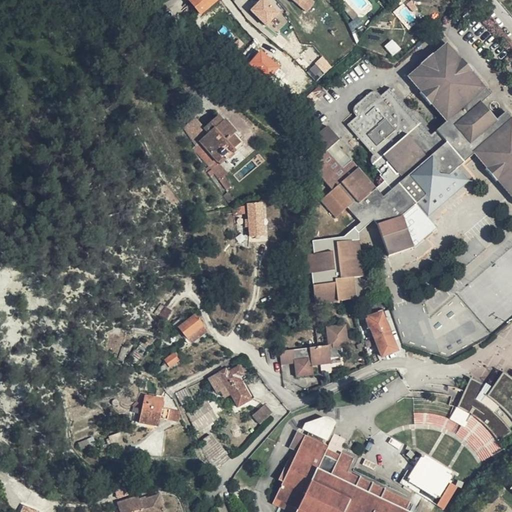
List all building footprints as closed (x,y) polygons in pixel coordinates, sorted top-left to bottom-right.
[(201,14),(217,0),(189,0),(190,0),(201,14)] [(258,0),(249,9),(265,26),(280,12),(268,0),(258,0)] [(480,100),(483,103),(492,95),(447,43),(434,55),(437,58),(447,50),(474,80),(473,82),(484,95),(480,100)] [(250,61),(268,78),(280,66),(261,49),(250,61)] [(458,167),(473,154),(467,146),(469,144),(473,149),(479,150),(485,145),(498,159),(491,165),(511,189),(511,128),(501,115),(496,120),(486,128),(472,112),(482,104),(483,103),(480,100),(484,95),(473,82),(474,80),(447,50),(437,58),(424,69),(411,81),(421,92),(423,90),(448,119),(446,122),(431,135),(390,87),(381,95),(377,92),(376,91),(373,91),(371,92),(355,106),(354,108),(353,110),(353,112),(354,113),(357,117),(347,125),(373,155),(371,157),(371,163),(381,174),(380,176),(384,181),(376,188),(336,142),(339,139),(328,126),(313,139),(316,172),(333,191),(321,201),(336,218),(347,208),(360,223),(345,236),(313,241),(314,253),(304,254),(306,274),(312,273),(316,304),(357,299),(354,277),(364,277),(358,233),(374,220),(378,224),(389,256),(413,247),(403,216),(403,215),(395,205),(411,191),(419,201),(429,211),(463,180),(455,170),(458,167)] [(437,58),(434,55),(433,54),(420,65),(421,66),(424,69),(437,58)] [(324,57),(307,69),(314,80),(332,68),(324,57)] [(408,77),(411,81),(424,69),(421,66),(408,77)] [(421,92),(446,122),(448,119),(423,90),(421,92)] [(486,128),(496,120),(482,104),(472,112),(486,128)] [(511,118),(506,111),(501,115),(511,128),(511,118)] [(225,155),(227,158),(235,151),(233,148),(239,143),(233,135),(236,133),(225,120),(224,121),(219,116),(205,129),(209,133),(200,141),(206,149),(203,152),(207,157),(211,154),(217,161),(218,162),(225,155)] [(184,127),(196,145),(200,141),(209,133),(205,129),(196,118),(184,127)] [(196,147),(211,166),(217,161),(211,154),(207,157),(203,152),(206,149),(200,141),(196,145),(196,147)] [(511,198),(511,189),(491,165),(498,159),(485,145),(479,150),(473,149),(469,144),(467,146),(473,154),(486,169),(486,170),(496,182),(497,181),(511,198)] [(218,162),(220,164),(227,158),(225,155),(218,162)] [(221,178),(225,175),(227,173),(220,164),(218,162),(217,161),(211,166),(221,178)] [(469,180),(458,167),(455,170),(463,180),(429,211),(419,201),(416,204),(429,217),(469,180)] [(233,183),(225,175),(221,178),(229,187),(233,183)] [(416,204),(419,201),(411,191),(395,205),(403,215),(416,204)] [(259,201),(248,202),(250,237),(264,236),(262,203),(260,204),(259,201)] [(159,316),(165,307),(160,303),(154,312),(159,316)] [(171,311),(165,307),(159,316),(165,320),(171,311)] [(371,327),(374,336),(378,335),(388,330),(389,331),(392,330),(387,317),(383,308),(376,311),(376,314),(371,315),(370,311),(366,313),(367,317),(365,319),(368,328),(371,327)] [(191,343),(207,330),(194,314),(179,327),(191,343)] [(313,375),(312,366),(312,361),(322,360),(330,359),(343,357),(342,348),(349,347),(346,324),(326,327),(328,346),(280,351),(281,365),(295,363),(296,377),(313,375)] [(382,356),(397,350),(389,331),(388,330),(378,335),(374,336),(382,356)] [(178,361),(174,354),(166,359),(166,361),(164,362),(165,363),(160,367),(162,371),(171,366),(178,361)] [(238,406),(251,400),(240,380),(244,378),(245,377),(239,366),(236,368),(234,366),(227,370),(225,369),(209,378),(217,392),(222,389),(227,386),(237,405),(238,406)] [(470,378),(458,407),(468,413),(477,420),(485,427),(491,433),(496,441),(510,433),(509,429),(511,426),(511,380),(511,379),(502,373),(484,397),(479,393),(483,386),(470,378)] [(240,380),(251,400),(254,398),(244,378),(240,380)] [(234,406),(237,405),(227,386),(222,389),(226,397),(229,396),(234,406)] [(192,398),(187,388),(176,394),(181,404),(192,398)] [(143,409),(142,414),(140,422),(158,426),(159,418),(167,420),(169,410),(162,408),(163,399),(146,395),(143,409)] [(217,421),(207,400),(188,413),(197,434),(217,421)] [(260,424),(270,414),(263,406),(253,415),(260,424)] [(169,410),(167,420),(178,422),(180,412),(169,410)] [(465,422),(468,416),(458,410),(454,415),(465,422)] [(407,511),(406,511),(411,502),(348,471),(354,458),(342,452),(340,456),(326,451),(328,446),(322,444),(326,436),(329,435),(332,434),(335,430),(336,427),(335,425),(333,422),(331,420),(328,420),(325,420),(316,422),(309,424),(307,425),(304,426),(307,430),(310,432),(308,436),(297,431),(290,447),(298,451),(292,462),(288,460),(279,480),(283,483),(273,504),(290,511),(407,511)] [(216,470),(229,459),(210,436),(202,443),(207,458),(216,470)] [(445,507),(458,486),(449,481),(454,473),(421,453),(404,482),(445,507)] [(165,511),(160,495),(146,499),(146,497),(139,499),(138,497),(117,504),(119,511),(165,511)] [(226,511),(223,503),(214,508),(215,511),(226,511)]
